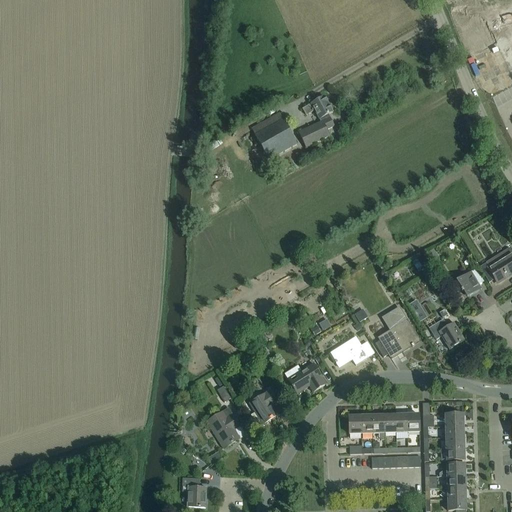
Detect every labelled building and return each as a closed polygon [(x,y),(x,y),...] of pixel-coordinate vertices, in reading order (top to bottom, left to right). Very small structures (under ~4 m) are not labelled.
[(334,127),(328,115),(332,113),(324,98),(302,110),(306,116),(314,111),(320,123),(298,133),(306,148),(329,137),(326,131),(334,127)] [(279,115),(271,119),(251,130),(268,161),(296,145),(279,115)] [(433,264),(439,260),(433,249),(426,254),(433,264)] [(486,263),(479,268),(489,284),(496,279),(498,284),(508,278),(507,277),(511,273),(511,253),(509,249),(486,263)] [(481,290),(476,281),(471,274),(449,287),(458,303),(463,300),(463,301),(469,297),(468,295),(474,291),(479,288),(480,290),(481,290)] [(431,281),(428,276),(421,281),(424,286),(431,281)] [(415,301),(409,305),(414,313),(420,310),(415,301)] [(419,342),(398,308),(381,319),(389,331),(377,339),(379,342),(375,345),(383,359),(388,355),(391,360),(411,347),(412,348),(414,347),(413,346),(419,342)] [(367,318),(363,312),(355,317),(359,323),(367,318)] [(436,317),(425,324),(428,329),(436,341),(441,338),(448,350),(464,341),(453,324),(444,329),(436,317)] [(368,358),(363,350),(355,338),(330,354),(339,369),(351,360),(355,367),(368,358)] [(326,385),(321,377),(313,364),(301,372),(298,367),(284,376),(297,395),(309,387),(313,393),(326,385)] [(218,378),(214,380),(219,387),(223,385),(218,378)] [(230,400),(223,388),(217,391),(224,403),(230,400)] [(278,403),(272,394),(270,391),(249,405),(262,425),(276,416),(270,407),(278,403)] [(239,427),(227,409),(206,422),(223,449),(237,441),(232,432),(239,427)] [(384,434),(395,434),(395,416),(383,417),(384,434)] [(395,434),(407,434),(407,416),(395,416),(395,434)] [(407,416),(407,434),(419,433),(419,416),(407,416)] [(423,429),(427,428),(433,428),(433,416),(422,417),(423,429)] [(445,428),(464,427),(463,416),(445,416),(445,428)] [(349,435),(361,435),(360,417),(348,418),(349,435)] [(361,435),(372,435),(372,417),(360,417),(361,435)] [(383,434),(384,434),(383,417),(372,417),(372,435),(378,435),(378,439),(381,441),(384,440),(383,434)] [(446,440),(464,439),(464,427),(445,428),(446,440)] [(446,451),(464,450),(464,439),(446,440),(446,451)] [(384,455),(384,450),(379,450),(379,443),(373,444),(373,450),(373,455),(384,455)] [(361,455),(361,450),(361,447),(349,448),(350,456),(361,455)] [(446,451),(441,451),(441,462),(446,462),(455,462),(465,462),(464,450),(446,451)] [(424,478),(436,478),(429,478),(428,468),(430,467),(430,464),(426,464),(424,464),(424,467),(424,478)] [(447,478),(465,477),(465,466),(446,466),(446,473),(441,473),(439,474),(439,478),(447,478)] [(447,489),(466,489),(465,477),(447,478),(447,489)] [(425,490),(435,490),(435,489),(436,489),(436,478),(424,478),(425,490)] [(195,480),(185,479),(182,479),(182,493),(188,493),(187,508),(205,509),(206,489),(195,488),(195,480)] [(447,501),(466,500),(466,489),(447,489),(447,501)] [(425,501),(430,501),(429,499),(435,499),(435,490),(425,490),(425,499),(425,501)] [(466,511),(466,500),(447,501),(447,511),(451,511),(455,511),(466,511)]
